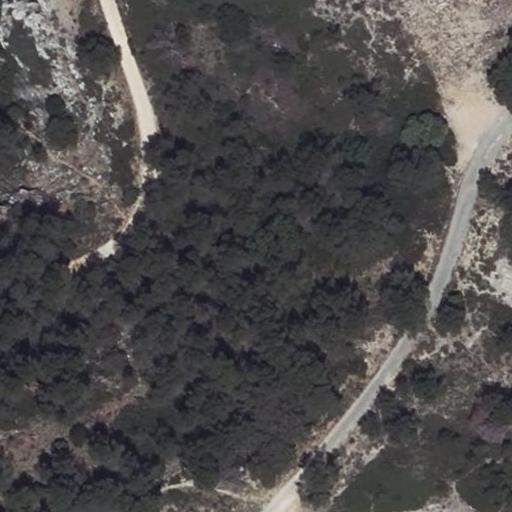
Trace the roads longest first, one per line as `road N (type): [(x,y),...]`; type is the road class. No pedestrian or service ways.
road 1 (track): [(511,109),(433,291),(356,418),(283,511)]
road 2 (track): [(0,286),(77,266),(118,239),(148,196),(151,130),(110,0)]
